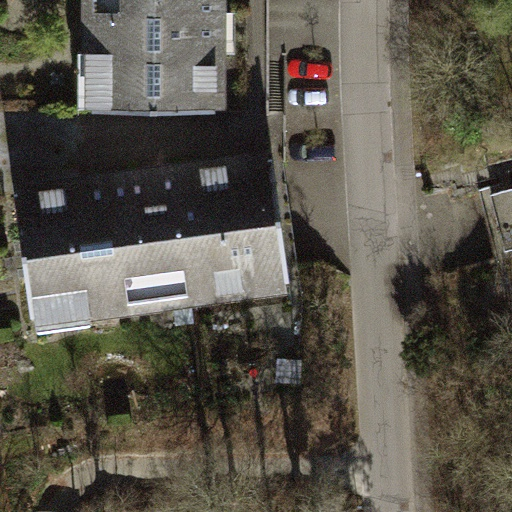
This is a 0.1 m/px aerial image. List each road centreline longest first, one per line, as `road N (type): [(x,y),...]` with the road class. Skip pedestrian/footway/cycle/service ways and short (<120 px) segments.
road 1 (residential): [(380,0),(368,266),(415,511)]
road 2 (track): [(407,474),(169,463),(71,489),(59,511)]
